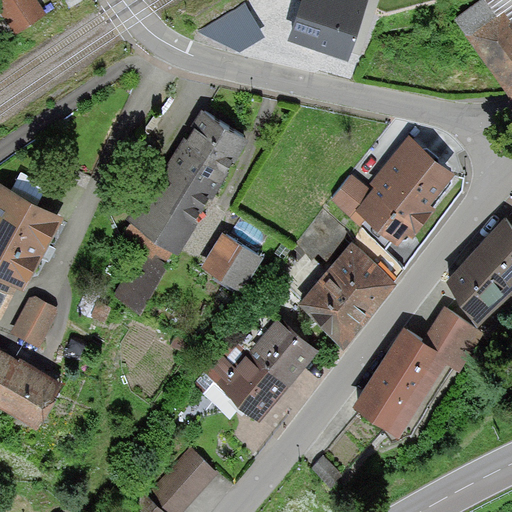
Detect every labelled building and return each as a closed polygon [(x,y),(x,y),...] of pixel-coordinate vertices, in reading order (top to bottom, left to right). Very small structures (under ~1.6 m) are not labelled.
[(43,8),(37,0),(0,0),(16,26),(43,8)] [(305,0),(294,36),(350,54),(367,0),(305,0)] [(511,87),(511,0),(484,0),(460,18),(511,87)] [(216,23),(236,55),(269,34),(249,2),(216,23)] [(206,112),(182,151),(221,175),(245,136),(206,112)] [(371,185),(360,200),(396,227),(404,216),(410,220),(426,199),(420,194),(447,159),(408,130),(385,159),(389,162),(371,185)] [(176,248),(221,175),(182,151),(136,223),(176,248)] [(360,200),(371,185),(347,167),(329,191),(353,209),(360,200)] [(56,210),(0,179),(0,260),(14,269),(21,272),(56,210)] [(300,289),(323,262),(307,247),(314,240),(323,247),(347,220),(323,198),(272,261),(300,289)] [(511,224),(505,216),(452,278),(475,316),(511,274),(511,224)] [(354,226),(347,234),(391,273),(404,257),(362,218),(354,226)] [(260,255),(227,234),(208,264),(240,285),(260,255)] [(343,331),(391,273),(347,234),(323,262),(300,289),(343,331)] [(140,307),(167,259),(145,247),(118,294),(140,307)] [(0,295),(14,269),(0,260),(0,295)] [(70,297),(43,284),(25,324),(52,337),(70,297)] [(448,352),(444,359),(459,368),(482,330),(445,307),(425,338),(448,352)] [(281,318),(252,353),(287,383),(317,348),(281,318)] [(204,329),(182,323),(178,336),(200,342),(204,329)] [(448,352),(425,338),(407,327),(359,404),(400,429),(444,359),(448,352)] [(0,385),(17,357),(0,347),(0,385)] [(260,413),(287,383),(252,353),(239,368),(225,356),(212,371),(260,413)] [(51,376),(17,357),(0,385),(0,392),(32,411),(51,376)] [(194,448),(149,494),(167,511),(176,511),(217,470),(194,448)] [(327,475),(338,464),(321,448),(310,458),(327,475)] [(167,511),(149,494),(142,488),(126,504),(133,511),(131,511),(167,511)]
